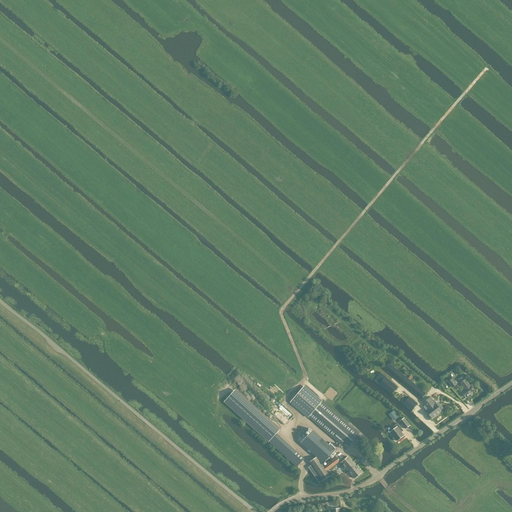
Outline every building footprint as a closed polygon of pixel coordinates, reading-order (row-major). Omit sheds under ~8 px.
[(384,369),(421,399),(426,393),(410,380),(408,379),(389,363),(384,369)] [(381,373),(374,380),(374,381),(391,395),(398,387),(381,373)] [(463,376),(459,380),(461,383),(460,384),(465,391),(463,393),(463,394),(462,394),(462,395),(463,397),(464,397),(465,396),(466,397),(474,391),(475,391),(463,376)] [(452,379),(448,382),(453,388),(457,385),(452,379)] [(307,417),(345,449),(358,434),(320,402),(321,401),(303,386),(290,402),(302,412),(307,417)] [(224,401),(268,441),(280,428),(236,388),(224,401)] [(409,397),(403,404),(411,411),(418,404),(409,397)] [(430,397),(430,398),(423,403),(427,407),(425,409),(427,411),(427,412),(432,418),(442,411),(441,410),(443,408),(441,405),(438,407),(436,404),(436,405),(430,397)] [(404,418),(400,421),(406,429),(410,426),(404,418)] [(394,429),(390,432),(397,441),(404,436),(401,432),(403,431),(398,423),(393,427),(394,429)] [(312,430),(300,443),(323,464),(335,450),(312,430)] [(277,433),(271,439),(275,442),(272,446),(296,467),(305,458),(277,433)] [(316,458),(309,463),(322,480),(329,475),(326,471),(340,461),(337,457),(323,467),(316,458)] [(347,457),(340,463),(353,479),(361,472),(347,457)]
